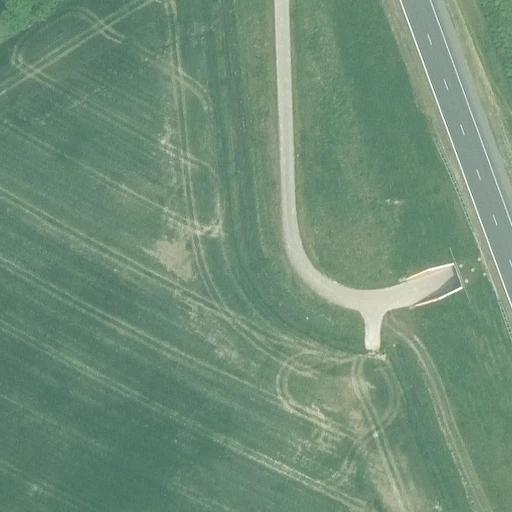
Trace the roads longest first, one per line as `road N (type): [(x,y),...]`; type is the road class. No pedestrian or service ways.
road 1 (residential): [(281,0),(289,220),(310,277),(344,298),(388,302),(511,258)]
road 2 (motorway): [(511,279),(409,0)]
